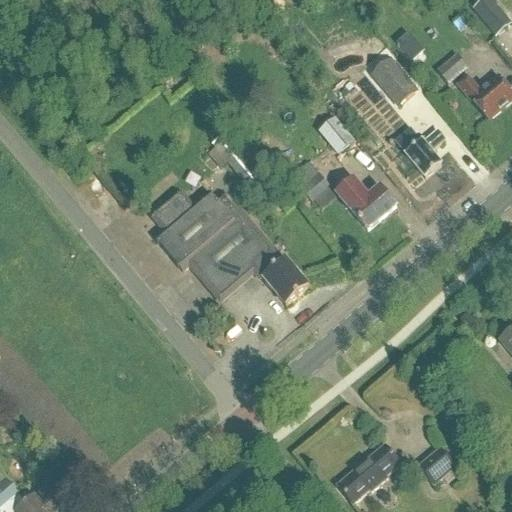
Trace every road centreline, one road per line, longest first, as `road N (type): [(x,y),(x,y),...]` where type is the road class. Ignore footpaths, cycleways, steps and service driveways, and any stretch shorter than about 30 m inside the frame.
road 1 (residential): [(243,418),(0,128)]
road 2 (tertiary): [(243,418),(511,191)]
road 3 (tertiary): [(132,511),(243,418)]
